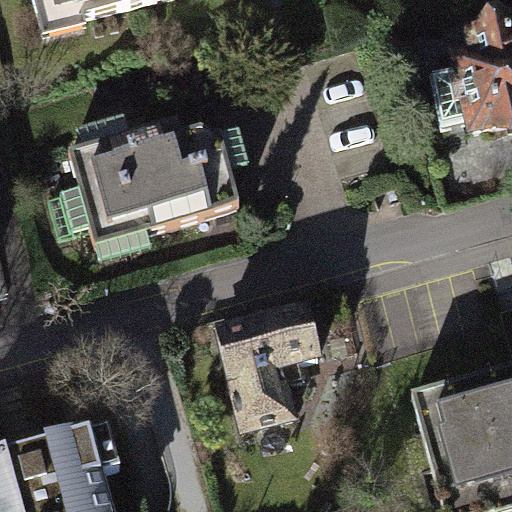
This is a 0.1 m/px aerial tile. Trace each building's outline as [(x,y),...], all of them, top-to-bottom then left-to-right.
[(46,0),(54,29),(176,0),(46,0)] [(511,30),(429,48),(453,166),(511,154),(511,30)] [(170,118),(60,149),(96,279),(264,232),(236,132),(214,138),(197,128),(175,135),(170,118)] [(311,323),(219,343),(242,448),(334,428),(311,323)] [(511,383),(424,407),(453,511),(501,511),(511,509),(511,383)] [(102,511),(86,443),(0,463),(0,511),(102,511)]
